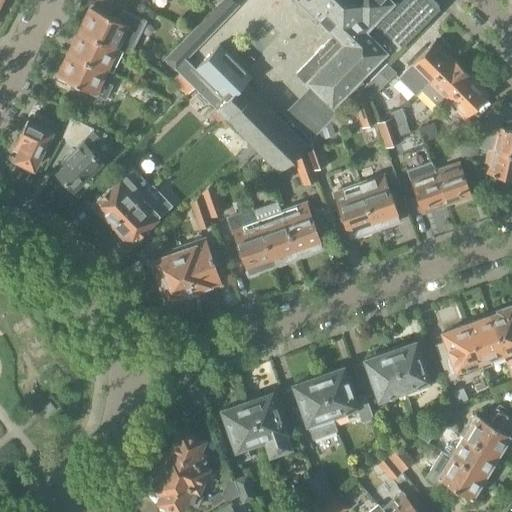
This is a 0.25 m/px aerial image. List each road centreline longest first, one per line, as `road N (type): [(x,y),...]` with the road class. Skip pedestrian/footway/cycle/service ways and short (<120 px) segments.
road 1 (residential): [(127,372),(511,242)]
road 2 (residential): [(127,372),(107,312),(65,258),(0,218)]
road 3 (residential): [(68,501),(103,446),(127,372)]
